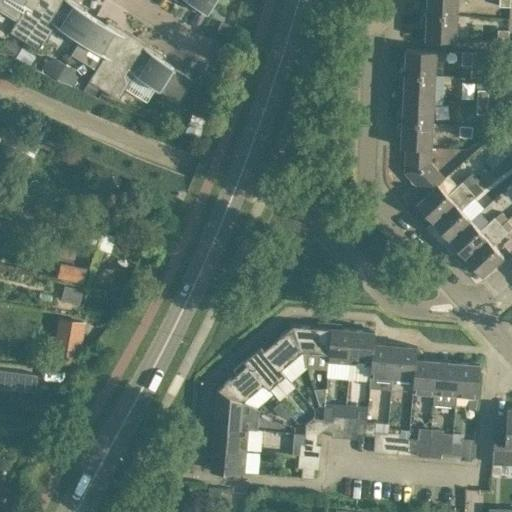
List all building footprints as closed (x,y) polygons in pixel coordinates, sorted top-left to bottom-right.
[(0,0),(0,9),(17,20),(10,31),(25,40),(50,0),(0,0)] [(56,25),(79,39),(94,16),(84,10),(87,6),(77,0),(50,0),(25,40),(40,50),(56,25)] [(178,0),(194,9),(196,5),(207,12),(214,0),(178,0)] [(426,17),(425,38),(456,39),(457,15),(457,0),(427,0),(427,9),(422,9),(421,16),(426,17)] [(89,80),(100,87),(104,89),(137,37),(108,19),(105,23),(94,16),(79,39),(105,55),(89,80)] [(217,31),(229,35),(232,25),(221,21),(217,31)] [(498,42),(509,42),(510,29),(498,29),(498,42)] [(137,37),(104,89),(119,99),(135,74),(160,89),(179,101),(192,79),(173,67),(174,66),(163,59),(166,55),(137,37)] [(0,50),(12,58),(20,45),(8,38),(0,50)] [(37,55),(22,46),(16,57),(30,65),(37,55)] [(435,74),(436,49),(406,48),(405,69),(400,69),(399,76),(404,76),(403,96),(434,98),(435,74)] [(471,64),(472,51),(462,51),(462,63),(471,64)] [(471,64),(471,76),(489,77),(491,52),(472,51),(471,64)] [(100,87),(89,80),(83,90),(95,95),(100,87)] [(488,101),(489,89),(478,88),(478,100),(488,101)] [(401,145),(406,146),(431,147),(434,98),(403,96),(402,117),(397,117),(397,124),(402,124),(401,145)] [(488,113),(488,101),(478,100),(477,112),(488,113)] [(209,119),(197,114),(190,132),(202,137),(209,119)] [(459,135),(472,136),(473,124),(460,124),(459,135)] [(0,130),(0,139),(12,149),(20,139),(5,125),(0,130)] [(404,171),(425,194),(438,183),(445,176),(440,171),(430,160),(431,147),(406,146),(404,171)] [(470,173),(461,180),(468,188),(476,181),(479,178),(475,174),(470,173)] [(433,220),(468,188),(461,180),(447,193),(438,183),(425,194),(416,202),(433,220)] [(483,189),(476,181),(468,188),(476,195),(483,189)] [(449,238),(471,219),(461,207),(476,195),(468,188),(433,220),(449,238)] [(104,202),(112,206),(118,196),(110,192),(104,202)] [(471,219),(449,238),(465,256),(501,224),(494,215),(479,228),(471,219)] [(501,224),(465,256),(482,274),(503,255),(494,244),(508,231),(501,224)] [(83,289),(65,284),(61,299),(80,303),(83,289)] [(61,317),(54,360),(77,363),(84,321),(61,317)] [(329,353),(332,326),(332,321),(323,321),(323,325),(293,323),(302,351),(329,353)] [(260,345),(281,368),(302,351),(293,323),(270,342),(267,338),(260,345)] [(332,326),(329,353),(329,360),(350,362),(353,328),(332,326)] [(349,378),(371,380),(374,342),(375,330),(353,328),(350,362),(349,378)] [(395,344),(374,342),(371,380),(370,387),(391,389),(395,344)] [(391,389),(413,391),(413,379),(414,379),(416,357),(417,349),(417,345),(395,344),(391,389)] [(268,388),(269,387),(278,397),(293,385),(290,381),(291,380),(281,368),(260,345),(244,359),(264,382),(263,383),(268,388)] [(413,379),(413,391),(434,392),(437,359),(416,357),(414,379),(413,379)] [(240,368),(218,387),(243,400),(263,383),(264,382),(244,359),(237,364),(240,368)] [(459,361),(437,359),(434,392),(433,404),(455,406),(456,394),(459,361)] [(481,363),(459,361),(456,394),(470,395),(469,407),(477,408),(481,363)] [(0,368),(0,387),(36,392),(38,373),(0,368)] [(243,400),(218,387),(215,417),(211,416),(210,426),(214,426),(215,426),(241,428),(241,427),(243,400)] [(20,392),(18,409),(34,411),(36,394),(20,392)] [(330,436),(344,437),(346,415),(333,414),(334,405),(324,404),(323,417),(322,431),(330,432),(330,436)] [(511,463),(511,407),(507,407),(506,431),(494,430),(492,462),(511,463)] [(356,433),(365,434),(366,421),(367,409),(357,409),(357,416),(346,415),(344,437),(356,438),(356,433)] [(317,431),(318,416),(313,416),(305,423),(305,430),(317,431)] [(374,435),(374,451),(386,452),(388,431),(375,430),(375,422),(366,421),(365,434),(374,435)] [(246,448),(248,428),(241,427),(241,428),(215,426),(214,426),(213,448),(246,450),(246,448)] [(431,435),(429,456),(440,457),(440,453),(451,453),(452,433),(443,432),(443,429),(432,428),(431,435)] [(316,444),(317,434),(304,433),(304,442),(299,442),(298,455),(320,457),(321,444),(316,444)] [(416,455),(429,456),(431,435),(430,435),(418,434),(417,438),(409,437),(408,450),(417,451),(416,455)] [(409,437),(400,437),(399,450),(408,450),(409,437)] [(459,454),(460,441),(452,441),(451,453),(459,454)] [(211,469),(244,472),(246,450),(213,448),(211,469)] [(302,467),(301,477),(313,478),(314,469),(302,467)] [(217,488),(208,487),(207,496),(216,497),(217,488)]
